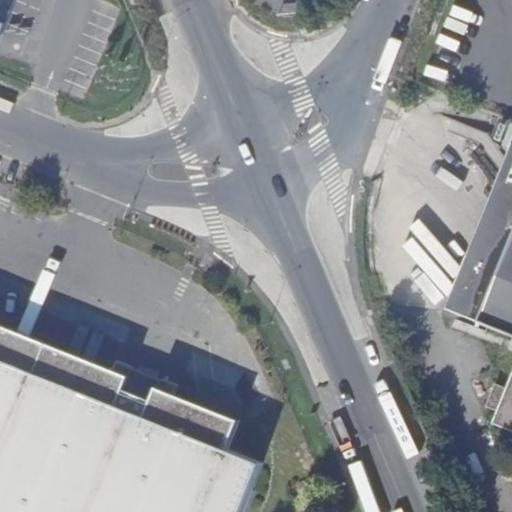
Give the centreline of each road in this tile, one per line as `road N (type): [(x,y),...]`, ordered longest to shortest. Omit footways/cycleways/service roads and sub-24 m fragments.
road 1 (secondary): [(272,190),(409,511)]
road 2 (unknown): [(68,268),(183,321),(244,374)]
road 3 (unclassified): [(104,164),(158,193),(272,190)]
road 4 (unclassified): [(272,190),(341,129),(350,76)]
road 5 (unclassified): [(241,119),(104,164)]
road 6 (secondary): [(186,0),(241,119)]
